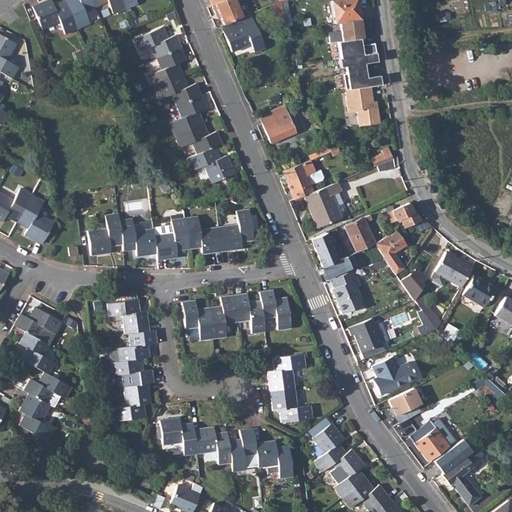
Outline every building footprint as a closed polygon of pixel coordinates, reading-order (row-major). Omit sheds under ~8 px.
[(59,21),(64,33),(76,29),(64,0),(52,5),(49,0),(45,0),(31,6),(41,29),(59,21)] [(64,0),(76,29),(88,23),(83,12),(94,7),(91,0),(64,0)] [(106,2),(111,15),(124,9),(120,0),(91,0),(94,7),(106,2)] [(120,0),(124,9),(136,4),(134,0),(120,0)] [(220,19),(223,25),(241,18),(233,0),(208,0),(214,15),(218,14),(220,19)] [(336,0),(331,1),(334,24),(360,20),(356,0),(336,0)] [(248,44),(252,52),(262,47),(251,21),(222,33),(230,51),(248,44)] [(150,45),(155,57),(180,46),(174,34),(166,37),(161,26),(133,38),(138,50),(150,45)] [(0,73),(12,80),(18,68),(6,62),(15,45),(0,37),(0,73)] [(148,73),(153,86),(182,74),(177,62),(185,59),(180,46),(155,57),(160,69),(148,73)] [(170,93),(175,105),(200,95),(195,82),(187,85),(182,74),(153,86),(158,98),(170,93)] [(357,110),(359,125),(379,122),(376,106),(373,107),(372,101),(370,86),(345,90),(348,112),(357,110)] [(168,121),(173,134),(202,121),(197,110),(205,107),(200,95),(175,105),(180,116),(168,121)] [(258,116),(269,143),(295,132),(294,131),(288,116),(292,114),(291,111),(284,114),(279,116),(277,111),(275,108),(258,116)] [(288,116),(294,131),(299,129),(293,114),(292,114),(288,116)] [(190,140),(196,154),(214,146),(220,143),(215,131),(207,134),(202,121),(173,134),(178,146),(190,140)] [(220,160),(214,146),(196,154),(186,158),(190,170),(200,166),(208,183),(233,173),(226,158),(220,160)] [(374,166),(383,163),(391,159),(392,159),(388,150),(381,153),(370,157),(374,166)] [(308,185),(304,175),(314,171),(309,159),(281,171),(293,199),(302,196),(312,192),(308,185)] [(377,174),(395,166),(392,159),(391,159),(383,163),(374,166),(377,174)] [(308,185),(320,180),(321,176),(318,170),(314,171),(304,175),(308,185)] [(302,196),(314,227),(338,217),(329,194),(332,193),(328,185),(312,192),(302,196)] [(4,216),(15,222),(30,194),(19,188),(13,200),(0,192),(0,220),(2,222),(4,216)] [(342,216),(348,214),(341,191),(335,193),(342,216)] [(24,233),(41,243),(53,221),(35,212),(42,200),(30,194),(15,222),(26,228),(24,233)] [(412,201),(386,211),(391,222),(401,218),(404,227),(420,220),(412,201)] [(217,226),(221,251),(241,248),(240,241),(253,240),(249,209),(236,211),(237,224),(217,226)] [(108,244),(121,242),(118,219),(117,211),(104,213),(105,226),(86,229),(89,253),(109,251),(108,244)] [(344,226),(355,252),(372,243),(373,242),(363,220),(366,219),(367,221),(376,217),(374,213),(344,226)] [(201,247),(202,253),(221,251),(217,226),(199,229),(197,216),(184,217),(188,248),(201,247)] [(135,255),(155,253),(153,235),(152,228),(132,230),(131,217),(118,219),(121,242),(122,249),(134,248),(135,255)] [(155,253),(156,259),(176,256),(176,250),(188,248),(184,217),(171,219),(172,233),(153,235),(155,253)] [(313,239),(318,249),(336,241),(334,236),(343,232),(341,228),(332,232),(331,230),(313,239)] [(377,247),(383,256),(382,257),(393,274),(403,267),(393,252),(404,245),(395,232),(373,242),(372,243),(375,248),(377,247)] [(76,245),(66,246),(67,255),(77,253),(76,245)] [(446,251),(434,271),(445,277),(461,286),(472,267),(446,251)] [(324,270),(328,277),(341,269),(337,263),(324,270)] [(407,273),(417,279),(421,272),(415,268),(407,273)] [(0,294),(10,275),(0,270),(0,294)] [(330,290),(340,315),(361,306),(351,282),(354,281),(350,271),(329,280),(333,289),(330,290)] [(441,283),(445,277),(434,271),(430,277),(441,283)] [(398,280),(412,300),(417,292),(419,288),(420,287),(423,283),(417,279),(407,273),(398,280)] [(462,294),(483,307),(494,287),(473,275),(462,294)] [(419,310),(432,329),(434,331),(439,323),(423,300),(426,295),(419,288),(417,292),(412,300),(419,310)] [(259,300),(261,317),(275,315),(276,329),(289,327),(285,296),(273,298),(272,289),(257,291),(259,300)] [(248,319),(250,333),(263,331),(261,317),(259,300),(246,301),(245,293),(231,294),(235,321),(248,319)] [(207,307),(211,338),(224,336),(223,322),(235,321),(231,294),(218,296),(219,305),(207,307)] [(493,314),(511,325),(511,300),(504,295),(493,314)] [(126,333),(147,330),(144,311),(138,312),(136,299),(106,304),(107,316),(120,314),(123,334),(126,333)] [(198,339),(199,340),(211,338),(207,307),(195,308),(194,300),(180,302),(184,328),(188,327),(197,326),(198,339)] [(418,335),(432,329),(419,310),(414,312),(420,325),(415,327),(418,335)] [(25,336),(38,343),(44,331),(56,337),(62,326),(35,311),(29,323),(20,318),(14,330),(25,336)] [(353,334),(360,351),(380,343),(369,318),(346,328),(350,335),(353,334)] [(197,326),(188,327),(189,337),(192,340),(198,339),(197,326)] [(443,336),(453,341),(458,333),(447,328),(443,336)] [(126,333),(128,347),(115,349),(107,350),(109,362),(117,361),(140,358),(148,356),(147,344),(155,343),(153,330),(147,330),(126,333)] [(45,376),(49,378),(55,366),(44,360),(50,349),(38,343),(25,336),(20,347),(28,352),(21,363),(45,376)] [(383,350),(380,343),(360,351),(363,358),(383,350)] [(266,372),(269,391),(293,388),(290,369),(303,367),(302,354),(272,359),(273,370),(266,372)] [(370,366),(376,377),(377,380),(373,382),(379,395),(415,378),(408,362),(398,367),(392,356),(370,366)] [(122,373),(124,386),(146,383),(152,382),(150,369),(141,370),(140,358),(117,361),(109,362),(110,375),(122,373)] [(481,368),(484,371),(491,364),(488,361),(486,363),(480,358),(473,366),(478,371),(481,368)] [(61,400),(67,403),(73,391),(49,378),(45,376),(39,387),(31,383),(25,395),(29,397),(48,408),(51,409),(55,411),(61,400)] [(494,394),(489,400),(496,406),(504,397),(483,377),(471,384),(475,391),(485,386),(494,394)] [(148,403),(146,383),(124,386),(121,387),(124,407),(110,409),(112,422),(143,417),(142,404),(148,403)] [(279,410),(280,421),(310,417),(308,405),(295,407),(293,388),(269,391),(271,411),(279,410)] [(297,404),(306,404),(306,388),(297,388),(297,404)] [(396,397),(401,406),(410,402),(406,393),(396,397)] [(48,408),(29,397),(20,415),(26,418),(20,429),(47,443),(53,431),(41,425),(51,409),(48,408)] [(490,411),(496,406),(489,400),(483,404),(490,411)] [(180,441),(182,454),(195,452),(192,429),(191,421),(178,423),(177,417),(157,420),(160,444),(180,441)] [(312,429),(315,433),(330,422),(326,417),(312,429)] [(438,419),(431,423),(448,445),(454,441),(438,419)] [(332,462),(346,452),(338,441),(344,437),(333,421),(313,435),(324,451),(313,459),(321,470),(332,462)] [(427,461),(448,445),(431,423),(429,421),(408,436),(427,461)] [(216,463),(228,461),(225,441),(224,431),(212,433),(211,426),(192,429),(195,452),(214,449),(216,463)] [(228,461),(230,471),(242,469),(241,464),(255,462),(253,454),(252,443),(250,428),(236,430),(237,439),(225,441),(228,461)] [(271,440),(252,443),(253,454),(255,462),(255,467),(275,464),(277,477),(289,476),(285,445),(272,447),(271,440)] [(334,487),(341,497),(366,479),(358,469),(364,465),(352,447),(346,452),(332,462),(337,468),(330,472),(339,483),(334,487)] [(480,498),(463,475),(473,468),(465,457),(441,475),(449,486),(451,484),(468,506),(480,498)] [(360,500),(368,511),(375,511),(391,501),(379,485),(373,489),(366,479),(341,497),(349,508),(360,500)] [(180,508),(180,509),(186,511),(189,511),(200,487),(192,483),(189,490),(175,484),(168,502),(180,508)] [(398,511),(391,501),(375,511),(398,511)] [(493,511),(511,511),(511,506),(508,501),(493,511)] [(229,511),(213,502),(207,511),(229,511)]
